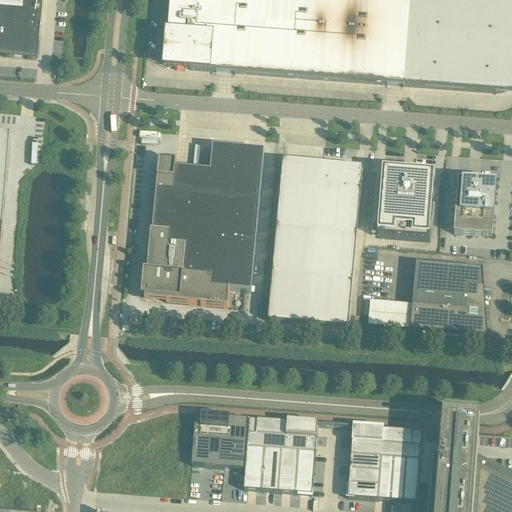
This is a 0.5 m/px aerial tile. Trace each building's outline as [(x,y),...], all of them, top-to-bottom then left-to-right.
[(0,0),(0,53),(36,57),(37,46),(39,47),(39,44),(37,44),(39,24),(41,24),(43,0),(0,0)] [(169,42),(167,68),(191,70),(191,71),(496,95),(497,95),(498,95),(500,95),(501,94),(502,94),(503,94),(504,93),(506,93),(507,92),(508,92),(509,91),(510,90),(511,89),(511,88),(511,87),(511,0),(170,0),(168,42),(169,42)] [(0,264),(3,230),(10,138),(0,136),(0,264)] [(159,162),(153,234),(151,234),(150,245),(148,244),(145,277),(147,277),(146,284),(143,284),(141,299),(166,301),(166,305),(228,310),(229,292),(251,294),(264,154),(213,149),(211,174),(176,171),(176,164),(159,162)] [(363,170),(283,163),(268,324),(348,331),(363,170)] [(382,172),(377,239),(429,243),(435,177),(382,172)] [(496,185),(458,182),(454,236),(484,238),(485,228),(493,228),(496,185)] [(410,333),(423,334),(423,331),(440,333),(440,335),(488,340),(483,284),(481,284),(483,272),(416,266),(410,333)] [(246,473),(249,422),(230,421),(230,419),(201,417),(201,418),(195,418),(192,468),(246,473)] [(246,473),(244,493),(312,498),(318,429),(318,427),(318,426),(287,424),(287,425),(249,422),(246,473)] [(353,431),(348,500),(416,506),(422,435),(353,430),(353,431)] [(416,511),(511,511),(511,442),(422,435),(416,511)] [(0,511),(48,511),(51,494),(27,481),(19,476),(9,464),(0,453),(0,511)]
